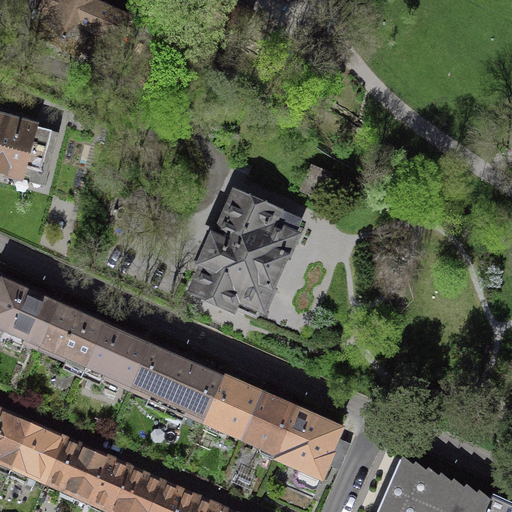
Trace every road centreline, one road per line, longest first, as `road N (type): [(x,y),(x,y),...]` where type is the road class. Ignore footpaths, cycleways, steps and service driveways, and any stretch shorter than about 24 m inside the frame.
road 1 (residential): [(0,245),(379,413)]
road 2 (residential): [(379,413),(511,472)]
